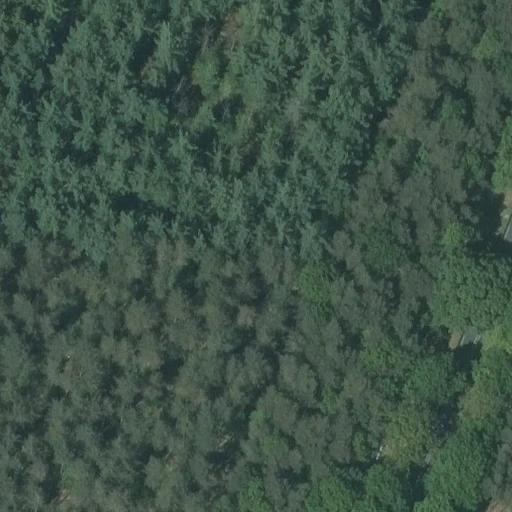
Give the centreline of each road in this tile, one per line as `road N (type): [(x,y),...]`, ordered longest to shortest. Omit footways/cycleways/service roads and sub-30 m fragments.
road 1 (track): [(410,0),(213,511)]
road 2 (primary): [(405,511),(511,251)]
